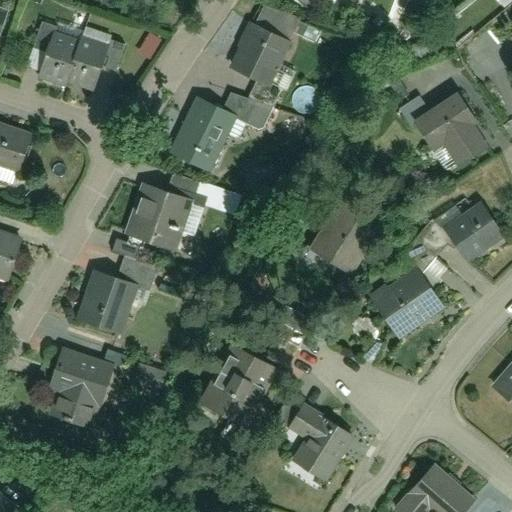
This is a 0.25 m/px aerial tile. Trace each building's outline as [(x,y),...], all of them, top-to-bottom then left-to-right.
[(228,73),(270,88),(291,42),(249,25),(228,73)] [(112,48),(51,26),(31,73),(93,96),(112,48)] [(496,139),(466,87),(411,120),(432,152),(440,146),(454,169),(496,139)] [(236,115),(195,97),(167,156),(210,175),(236,115)] [(31,143),(0,132),(0,167),(18,174),(31,143)] [(192,198),(141,182),(121,243),(172,260),(192,198)] [(351,272),(385,225),(345,198),(312,250),(351,272)] [(502,233),(477,200),(437,228),(464,262),(502,233)] [(0,274),(10,278),(23,237),(0,229),(0,274)] [(396,336),(445,306),(419,266),(369,301),(396,336)] [(139,284),(90,268),(74,318),(124,334),(139,284)] [(246,426),(277,366),(247,352),(232,344),(215,374),(198,403),(246,426)] [(103,407),(116,363),(61,346),(48,387),(103,407)] [(170,372),(142,363),(137,380),(163,389),(170,372)] [(511,403),(511,363),(491,387),(511,403)] [(321,489),(352,434),(301,404),(282,430),(299,440),(282,466),(321,489)] [(457,511),(472,499),(430,462),(395,497),(411,511),(457,511)] [(0,511),(12,511),(19,504),(0,490),(0,511)]
